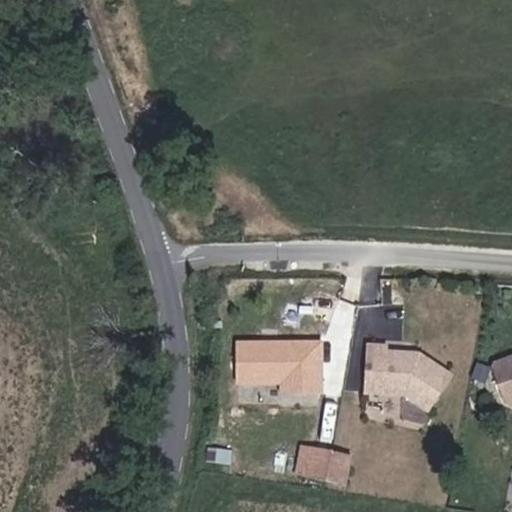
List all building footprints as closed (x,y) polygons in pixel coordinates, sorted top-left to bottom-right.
[(315,399),(315,350),(286,351),(282,354),(276,354),(273,351),(232,351),(232,390),(276,389),(276,399),(315,399)] [(421,415),(443,382),(411,360),(379,358),(379,353),(362,353),(360,398),(398,400),(421,415)] [(511,365),(493,372),(491,378),(503,410),(508,413),(511,411),(511,365)] [(302,488),(307,458),(296,456),(291,486),(302,488)] [(322,488),(327,461),(307,458),(302,488),(322,491),(322,488)] [(341,494),(346,465),(327,461),(322,488),(322,491),(341,494)]
